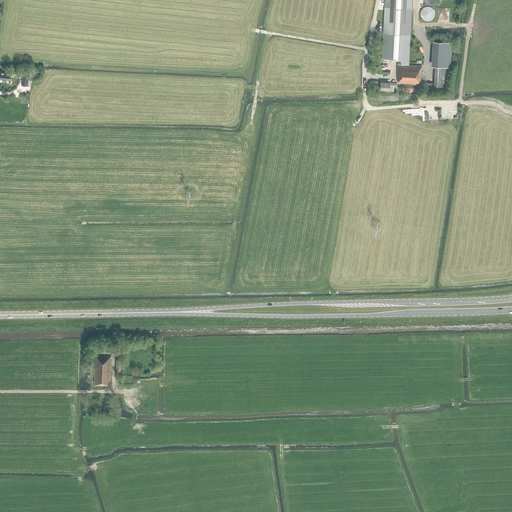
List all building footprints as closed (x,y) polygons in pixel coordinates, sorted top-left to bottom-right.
[(385,0),(382,59),(397,59),(397,78),(398,78),(398,83),(402,84),(402,91),(409,91),(412,91),(413,84),(420,85),(421,65),(408,65),(411,0),(385,0)] [(435,16),(435,14),(435,12),(434,10),(433,9),(431,8),(429,7),(427,7),(425,7),(424,8),(422,9),(421,11),(421,13),(421,15),(421,17),(422,18),(424,20),(425,21),(427,21),(429,21),(431,20),(433,19),(434,18),(435,16)] [(446,90),(447,67),(435,66),(433,89),(446,90)] [(11,75),(12,75),(12,73),(0,71),(0,78),(2,79),(2,80),(6,81),(7,80),(11,80),(11,75)] [(380,82),(380,89),(385,89),(385,91),(393,92),(394,86),(397,86),(397,83),(389,82),(389,83),(380,82)] [(110,385),(111,356),(95,356),(94,376),(95,376),(94,385),(105,386),(105,385),(110,385)]
